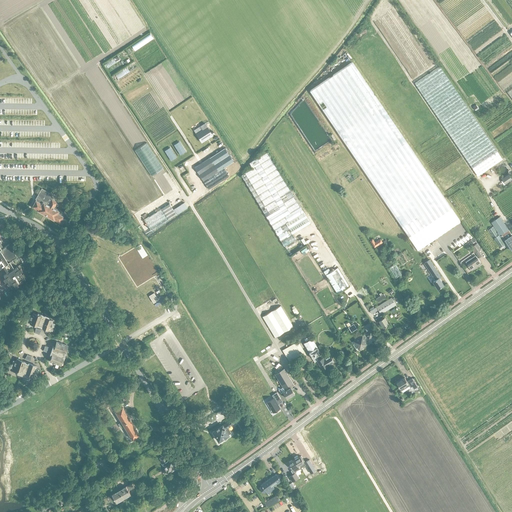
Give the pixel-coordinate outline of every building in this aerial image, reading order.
[(460,221),(451,208),(353,62),(310,91),(418,250),(460,221)] [(503,159),(440,66),(415,83),(478,176),(503,159)] [(203,129),(197,133),(202,142),(213,135),(205,123),(201,126),(203,129)] [(181,143),(175,147),(180,155),(186,151),(181,143)] [(225,148),(195,167),(204,181),(209,189),(229,176),(223,168),(234,161),(225,148)] [(171,149),(166,153),(171,161),(176,157),(171,149)] [(293,234),(310,223),(268,152),(249,162),(253,168),(241,175),(284,246),(296,239),(293,234)] [(506,168),(506,166),(505,165),(504,164),(502,163),(501,164),(499,165),(498,166),(498,168),(498,169),(499,170),(500,171),(502,172),(503,172),(504,172),(505,171),(506,169),(506,168)] [(511,179),(509,174),(502,179),(505,184),(511,179)] [(33,206),(32,206),(38,210),(45,214),(47,215),(53,219),(54,219),(60,222),(61,220),(65,222),(68,217),(69,215),(72,210),(67,207),(64,212),(54,207),(59,199),(54,197),(55,196),(49,192),(47,192),(42,188),(37,196),(37,197),(38,197),(33,206)] [(184,202),(174,209),(177,214),(187,207),(184,202)] [(151,231),(177,214),(170,203),(144,220),(151,231)] [(505,239),(511,234),(511,233),(509,229),(500,216),(491,222),(498,231),(497,232),(498,234),(500,237),(502,235),(505,239)] [(0,267),(3,266),(7,273),(3,275),(5,277),(3,279),(5,282),(7,280),(8,282),(6,283),(8,286),(10,285),(11,287),(14,286),(15,287),(18,285),(17,284),(19,282),(20,284),(23,282),(22,281),(25,279),(23,277),(25,276),(23,272),(21,273),(20,272),(22,270),(20,267),(18,269),(17,267),(17,266),(14,268),(9,261),(17,257),(16,257),(9,244),(8,244),(1,249),(0,246),(0,241),(1,241),(0,241),(0,240),(0,238),(1,237),(0,235),(0,267)] [(370,240),(374,247),(383,242),(380,239),(375,242),(373,239),(370,240)] [(476,252),(478,250),(481,248),(477,243),(472,246),(476,252)] [(481,263),(477,256),(474,258),(473,256),(471,258),(472,259),(467,263),(471,269),(481,263)] [(430,259),(425,263),(433,275),(428,278),(431,283),(433,281),(434,282),(433,282),(434,284),(435,284),(438,288),(443,285),(442,283),(439,278),(441,276),(439,273),(430,259)] [(338,267),(326,275),(337,293),(349,285),(338,267)] [(149,296),(154,303),(159,300),(154,292),(149,296)] [(391,297),(376,306),(381,314),(396,304),(391,297)] [(275,337),(293,327),(281,306),(263,316),(275,337)] [(26,322),(26,323),(26,324),(27,324),(28,325),(29,325),(30,324),(31,324),(31,323),(39,326),(39,325),(41,326),(40,327),(52,331),(55,323),(52,322),(53,320),(49,318),(49,317),(44,315),(42,315),(42,314),(38,313),(37,314),(33,313),(32,315),(29,314),(26,322)] [(378,321),(379,321),(381,323),(383,327),(389,324),(385,317),(384,317),(382,315),(376,318),(378,321)] [(357,341),(355,342),(359,349),(361,348),(368,344),(365,340),(368,338),(369,338),(374,335),(371,329),(365,333),(366,334),(362,336),(356,340),(357,341)] [(328,364),(334,360),(330,354),(325,358),(312,338),(304,343),(313,358),(317,356),(319,359),(317,360),(323,368),(324,368),(325,367),(329,365),(328,364)] [(50,354),(49,355),(51,356),(50,361),(60,365),(63,358),(63,356),(64,357),(65,354),(64,353),(65,352),(67,345),(56,341),(55,347),(53,346),(52,347),(50,354)] [(305,354),(298,341),(282,350),(289,361),(299,355),(300,357),(305,354)] [(151,344),(146,347),(160,368),(161,368),(162,370),(157,374),(161,379),(174,371),(171,365),(170,365),(156,344),(152,346),(151,344)] [(13,361),(10,368),(17,370),(16,376),(20,377),(23,378),(22,378),(27,380),(29,374),(32,375),(32,376),(33,378),(34,378),(36,378),(36,376),(39,369),(36,368),(37,366),(27,363),(26,363),(25,362),(26,362),(16,359),(16,361),(13,361)] [(294,385),(293,382),(286,370),(276,376),(283,388),(284,388),(285,390),(283,391),(287,398),(295,393),(291,387),(294,385)] [(201,371),(192,377),(195,382),(204,376),(201,371)] [(418,386),(412,377),(407,380),(405,377),(396,382),(402,390),(409,385),(410,387),(412,386),(414,388),(415,388),(418,386)] [(278,409),(280,408),(278,404),(276,401),(281,398),(277,392),(272,395),(274,398),(267,402),(273,412),(275,411),(276,412),(279,410),(278,409)] [(122,407),(115,411),(122,422),(118,424),(120,426),(121,428),(124,426),(133,439),(140,435),(130,419),(122,407)] [(228,434),(231,433),(227,427),(234,423),(232,419),(212,432),(215,437),(216,436),(219,440),(221,440),(224,439),(224,438),(228,435),(228,434)] [(164,455),(160,458),(168,471),(172,469),(172,470),(173,469),(174,469),(176,468),(176,467),(177,466),(173,461),(175,460),(173,457),(166,461),(165,459),(166,458),(164,455)] [(300,456),(294,459),(297,463),(297,462),(299,464),(304,461),(300,456)] [(301,467),(299,464),(297,462),(297,463),(294,459),(289,462),(293,468),(293,469),(291,470),(293,474),(290,476),(293,481),(299,477),(295,471),(301,467)] [(309,459),(304,462),(311,473),(316,470),(309,459)] [(276,474),(275,474),(261,485),(262,486),(260,488),(264,493),(266,491),(268,493),(275,488),(273,486),(281,480),(276,474)] [(119,490),(124,498),(130,494),(131,494),(129,491),(134,488),(131,483),(119,490)] [(124,498),(119,490),(107,497),(110,502),(115,499),(117,502),(123,498),(124,498)] [(264,502),(265,503),(267,507),(280,500),(277,495),(264,502)]
